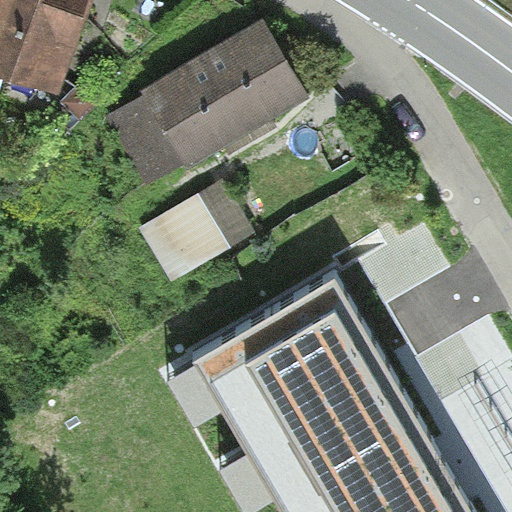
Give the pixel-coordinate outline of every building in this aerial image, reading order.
[(82,9),(57,0),(0,0),(0,83),(6,66),(55,83),(82,9)] [(57,0),(82,9),(85,0),(57,0)] [(112,111),(159,193),(322,101),(275,19),(112,111)] [(218,186),(145,230),(177,283),(250,239),(218,186)] [(287,511),(478,511),(475,506),(457,475),(337,271),(195,353),(287,511)] [(511,398),(494,366),(452,389),(511,497),(511,398)]
